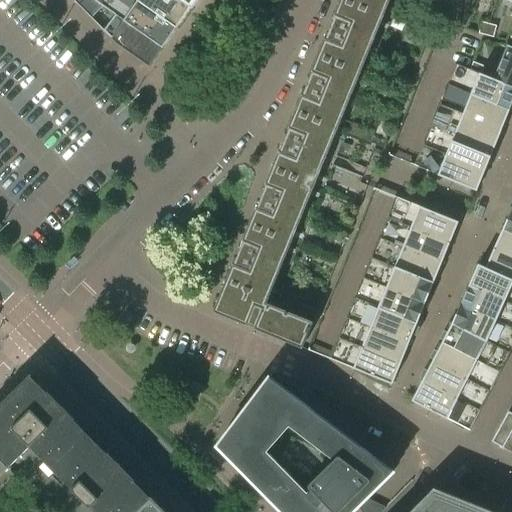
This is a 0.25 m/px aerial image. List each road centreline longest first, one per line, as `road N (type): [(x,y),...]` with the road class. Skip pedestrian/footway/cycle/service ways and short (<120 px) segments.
road 1 (residential): [(103,266),(266,78),(300,0)]
road 2 (residential): [(393,413),(141,298),(103,266)]
road 3 (primary): [(38,333),(212,511)]
road 4 (residential): [(393,413),(471,450),(511,486)]
